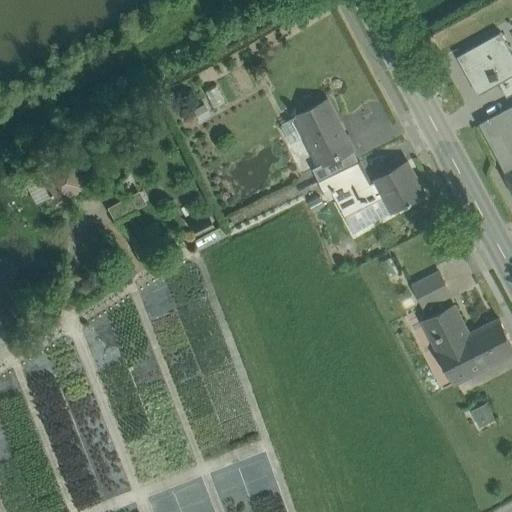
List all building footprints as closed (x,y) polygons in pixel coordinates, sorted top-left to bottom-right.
[(453,66),(450,68),(474,118),(501,105),(497,96),(511,88),(511,56),(499,30),(454,52),(463,71),(457,75),(453,66)] [(327,100),(298,115),(322,164),(323,165),(353,149),(327,100)] [(511,112),(509,107),(479,123),(511,184),(511,112)] [(353,149),(323,165),(322,164),(312,168),(319,181),(359,161),(353,149)] [(359,161),(319,181),(325,192),(331,189),(330,188),(365,172),(359,161)] [(42,177),(51,195),(55,202),(83,186),(70,162),(42,177)] [(370,182),(337,200),(344,213),(383,192),(393,210),(424,193),(407,162),(370,182)] [(365,172),(330,188),(331,189),(337,200),(370,182),(365,172)] [(40,174),(26,181),(36,200),(49,193),(50,196),(51,195),(42,177),(40,174)] [(117,219),(146,205),(138,188),(109,202),(117,219)] [(439,271),(412,285),(424,307),(450,294),(439,271)] [(469,334),(454,305),(424,320),(456,382),(511,353),(511,343),(499,319),(469,334)] [(0,341),(9,337),(0,321),(0,341)] [(471,407),(476,423),(492,418),(486,402),(471,407)]
